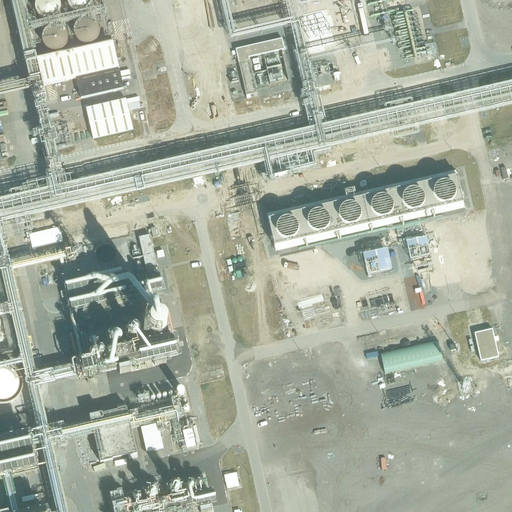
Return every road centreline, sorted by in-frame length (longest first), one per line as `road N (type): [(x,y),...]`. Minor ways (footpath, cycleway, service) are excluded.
road 1 (unknown): [(232,359),(471,304),(500,285),(506,261),(463,72)]
road 2 (unknown): [(196,203),(22,242)]
